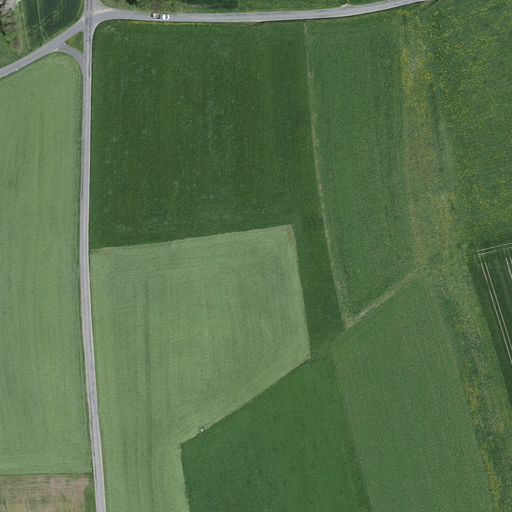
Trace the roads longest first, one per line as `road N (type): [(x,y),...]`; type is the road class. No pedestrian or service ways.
road 1 (unclassified): [(88,64),(85,288),(104,511)]
road 2 (unclassified): [(89,11),(248,17),(405,0)]
